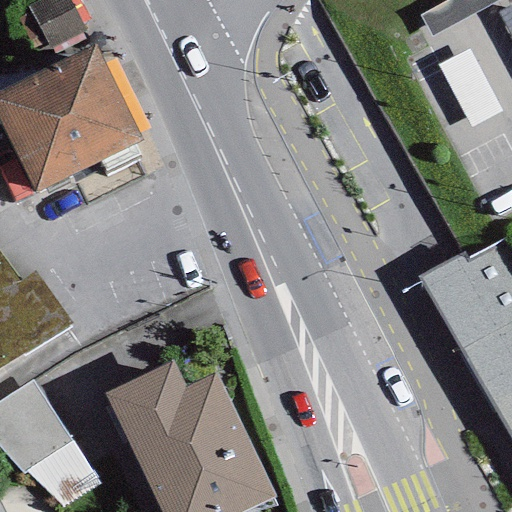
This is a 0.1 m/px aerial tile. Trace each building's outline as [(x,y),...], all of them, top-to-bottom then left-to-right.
[(44,0),(29,8),(49,48),(83,31),(66,0),(44,0)] [(500,0),(446,0),(418,15),(429,38),(501,1),(500,0)] [(511,5),(496,14),(511,45),(511,5)] [(94,46),(0,92),(0,124),(34,192),(142,140),(94,46)] [(468,49),(436,65),(470,129),(502,112),(468,49)] [(511,437),(511,290),(489,251),(468,261),(463,252),(460,254),(419,277),(511,437)] [(0,368),(71,325),(34,271),(19,281),(0,255),(0,368)] [(172,362),(102,395),(160,511),(242,511),(276,497),(214,374),(185,388),(172,362)] [(0,401),(0,449),(23,474),(25,472),(70,442),(31,381),(0,401)] [(25,472),(61,509),(100,484),(72,441),(70,442),(25,472)]
